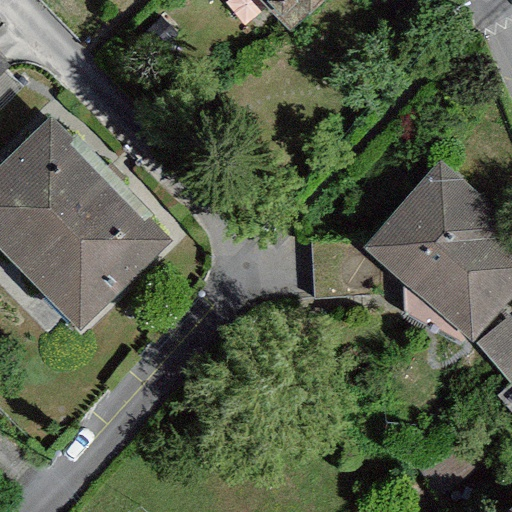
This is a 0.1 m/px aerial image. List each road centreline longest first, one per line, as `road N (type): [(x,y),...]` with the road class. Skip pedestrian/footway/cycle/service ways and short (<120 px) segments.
road 1 (residential): [(2,0),(201,192),(224,250),(196,326),(35,511)]
road 2 (residential): [(511,107),(456,0)]
